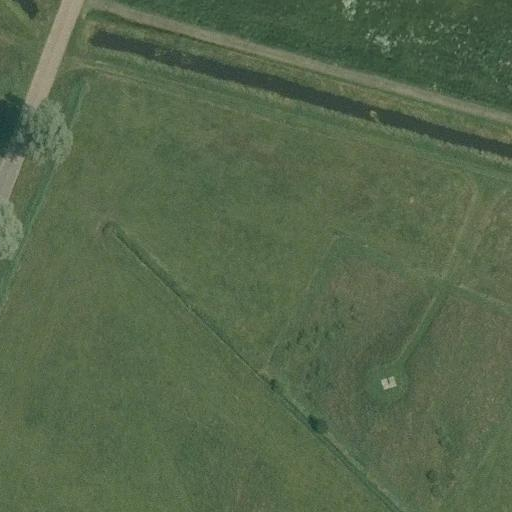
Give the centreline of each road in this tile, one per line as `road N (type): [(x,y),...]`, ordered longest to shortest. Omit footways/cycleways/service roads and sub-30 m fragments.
road 1 (track): [(511,171),(128,64),(60,28)]
road 2 (track): [(511,126),(71,1)]
road 3 (tertiary): [(0,182),(71,0)]
